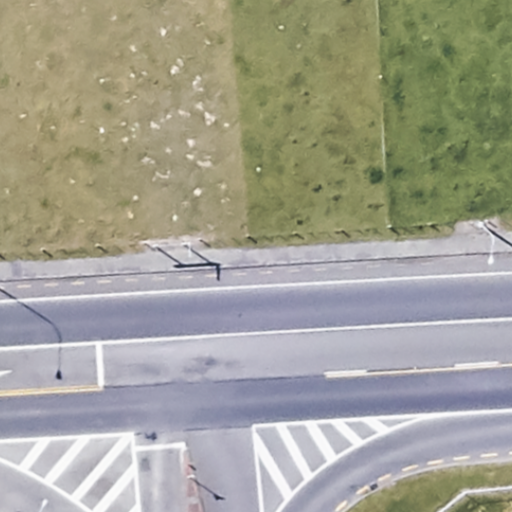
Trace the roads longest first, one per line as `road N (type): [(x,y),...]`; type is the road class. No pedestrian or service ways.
road 1 (trunk): [(176,372),(279,328),(317,326),(409,346)]
road 2 (unknown): [(304,511),(409,346)]
road 3 (trunk): [(0,373),(176,372)]
road 4 (unknown): [(243,337),(250,511)]
road 5 (trunk): [(89,511),(122,429),(176,372)]
road 6 (trunk): [(409,346),(458,374),(511,432)]
